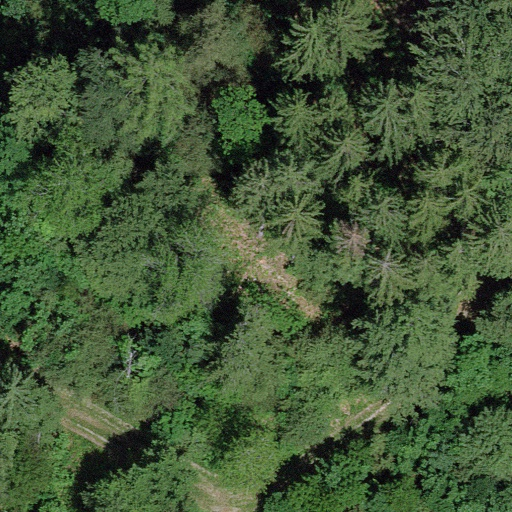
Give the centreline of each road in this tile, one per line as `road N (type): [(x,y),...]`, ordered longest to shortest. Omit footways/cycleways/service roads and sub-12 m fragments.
road 1 (track): [(223,511),(395,413),(442,361),(481,297),(485,213),(466,179),(311,0)]
road 2 (track): [(218,511),(175,463),(0,369)]
